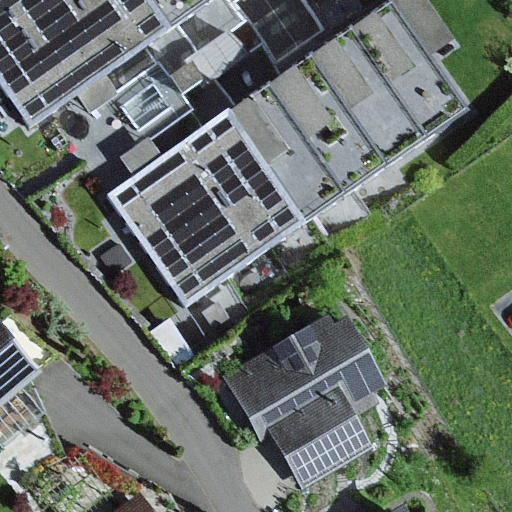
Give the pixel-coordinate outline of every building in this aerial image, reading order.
[(0,0),(0,93),(29,134),(216,0),(0,0)] [(423,0),(395,0),(106,198),(183,311),(469,115),(430,58),(453,43),(423,0)] [(346,312),(241,373),(306,483),(381,440),(364,411),(394,393),(346,312)] [(0,409),(50,371),(0,313),(0,409)] [(160,511),(140,489),(114,511),(160,511)]
